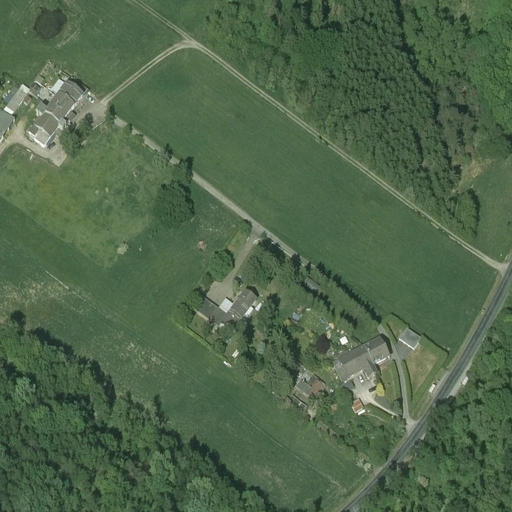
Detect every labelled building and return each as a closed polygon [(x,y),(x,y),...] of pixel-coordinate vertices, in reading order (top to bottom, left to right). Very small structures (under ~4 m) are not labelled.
[(84,82),(78,91),(87,97),(88,96),(96,102),(101,95),(84,82)] [(31,94),(18,85),(10,96),(15,100),(0,121),(0,145),(15,124),(12,121),(23,105),(27,108),(31,102),(27,100),(29,98),(31,94)] [(71,85),(61,98),(76,111),(87,97),(78,91),(71,85)] [(39,93),(34,89),(31,94),(29,98),(37,103),(39,100),(36,98),(39,93)] [(68,120),(73,124),(75,121),(71,117),(76,111),(61,98),(53,109),(68,120)] [(60,134),(63,137),(68,130),(63,127),(68,120),(53,109),(48,116),(41,111),(37,117),(43,122),(60,134)] [(60,134),(43,122),(35,131),(33,129),(27,138),(46,152),(60,134)] [(313,286),(303,278),(299,283),(309,291),(313,286)] [(257,304),(244,294),(228,316),(220,327),(233,337),(257,304)] [(228,316),(207,301),(199,313),(220,327),(228,316)] [(420,341),(406,332),(399,341),(413,351),(420,341)] [(382,341),(364,350),(374,369),(391,360),(382,341)] [(364,350),(338,363),(347,382),(364,373),(368,381),(377,376),(374,369),(364,350)] [(287,362),(297,371),(301,366),(291,357),(287,362)] [(320,384),(309,374),(300,384),(311,394),(320,384)] [(365,410),(359,400),(351,404),(356,415),(365,410)]
